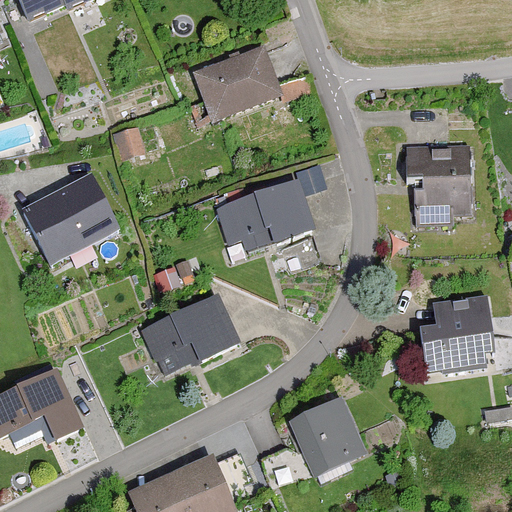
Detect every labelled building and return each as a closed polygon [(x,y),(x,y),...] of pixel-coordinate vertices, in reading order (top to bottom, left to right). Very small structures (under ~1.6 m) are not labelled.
[(0,0),(0,59),(23,49),(0,0)] [(33,0),(48,32),(89,14),(82,0),(33,0)] [(82,0),(89,14),(120,0),(82,0)] [(297,102),(279,51),(209,75),(227,127),(297,102)] [(432,225),(492,224),(491,154),(431,155),(432,225)] [(71,270),(142,230),(112,178),(42,218),(71,270)] [(332,238),(316,184),(233,209),(244,245),(258,240),(263,258),(332,238)] [(240,342),(217,295),(141,334),(165,381),(240,342)] [(439,383),(511,374),(511,323),(509,299),(449,306),(453,333),(433,335),(439,383)] [(97,430),(71,373),(0,405),(0,421),(10,444),(30,435),(34,444),(60,432),(66,444),(97,430)] [(324,476),(381,452),(357,398),(301,422),(324,476)] [(243,511),(223,463),(182,480),(194,511),(243,511)] [(141,497),(147,511),(194,511),(182,480),(141,497)]
